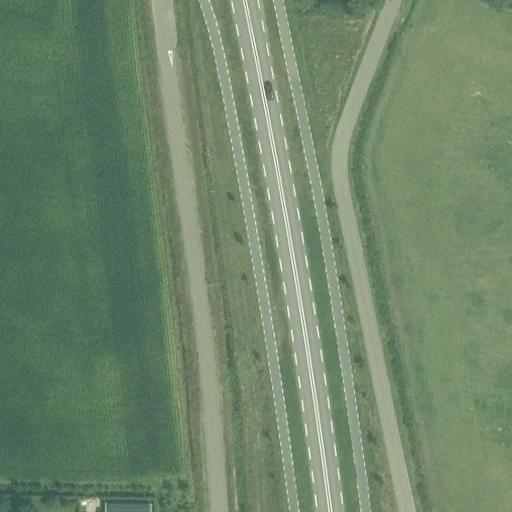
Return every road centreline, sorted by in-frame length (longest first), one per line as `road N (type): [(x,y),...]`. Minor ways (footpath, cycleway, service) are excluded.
road 1 (secondary): [(329,511),(245,0)]
road 2 (unclassified): [(154,0),(202,328),(216,511)]
